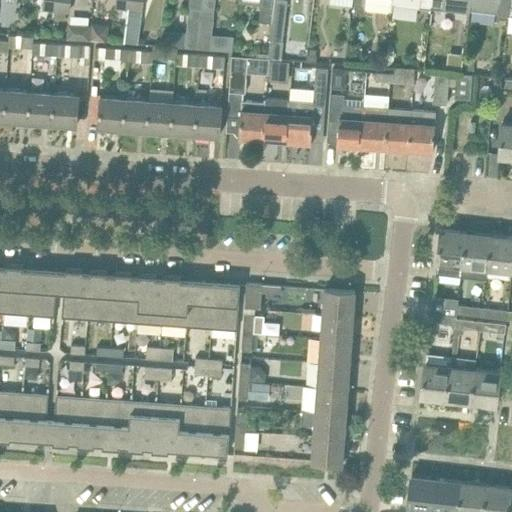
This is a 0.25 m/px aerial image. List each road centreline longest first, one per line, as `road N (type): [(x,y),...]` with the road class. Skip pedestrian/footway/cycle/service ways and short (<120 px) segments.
road 1 (residential): [(397,271),(403,205),(395,197),(0,165)]
road 2 (residential): [(0,243),(397,271)]
road 3 (residential): [(313,511),(257,507),(235,486),(0,469)]
road 4 (residential): [(368,511),(397,271)]
